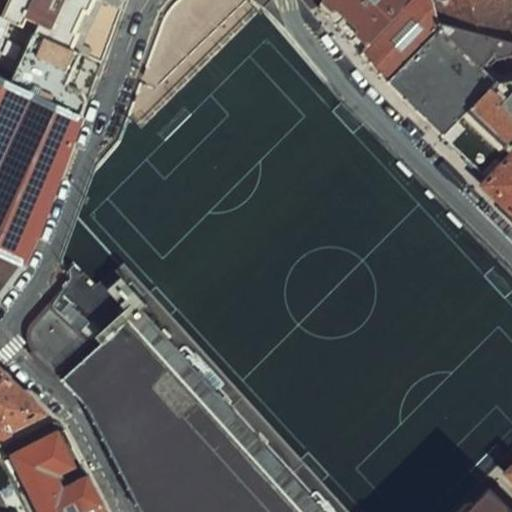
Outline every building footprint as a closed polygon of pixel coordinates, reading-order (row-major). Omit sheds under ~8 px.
[(103,61),(123,7),(107,0),(20,0),(12,19),(42,33),(103,61)] [(128,113),(141,125),(263,6),(257,0),(177,0),(172,7),(166,16),(128,113)] [(323,0),(320,6),(362,53),(415,0),(323,0)] [(444,137),(451,130),(497,81),(481,66),(495,52),(496,56),(511,52),(511,39),(444,20),(441,19),(435,0),(415,0),(362,53),(380,72),(444,137)] [(448,0),(444,20),(511,39),(511,11),(509,0),(448,0)] [(20,83),(84,113),(103,61),(42,33),(20,83)] [(0,251),(24,263),(37,237),(40,236),(84,113),(20,83),(0,73),(0,251)] [(511,82),(502,86),(497,81),(451,130),(496,174),(484,182),(511,210),(511,82)] [(0,295),(24,263),(0,251),(0,295)] [(81,272),(71,263),(63,270),(74,280),(81,272)] [(326,511),(291,473),(302,464),(150,298),(62,379),(83,402),(115,468),(137,511),(326,511)] [(36,349),(33,353),(57,374),(88,338),(52,305),(32,328),(29,337),(31,343),(36,349)] [(0,430),(1,431),(44,410),(0,368),(0,430)] [(20,470),(36,500),(57,490),(50,477),(75,465),(59,433),(14,456),(20,470)] [(14,456),(4,461),(11,474),(20,470),(14,456)] [(36,500),(42,511),(83,511),(103,502),(89,475),(57,490),(36,500)] [(461,511),(511,511),(511,493),(496,477),(461,511)]
